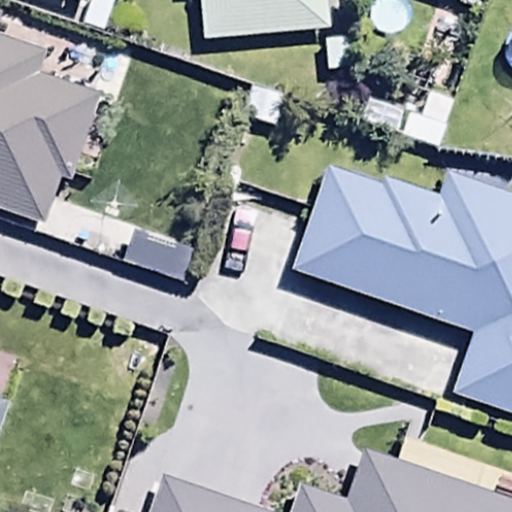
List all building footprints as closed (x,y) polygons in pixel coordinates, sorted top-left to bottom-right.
[(33,0),(85,19),(91,0),(33,0)] [(203,0),(206,51),(328,44),(325,0),(203,0)] [(0,47),(0,31),(1,29),(0,28),(0,214),(48,230),(61,189),(73,193),(101,104),(38,84),(45,62),(0,47)] [(445,211),(329,174),(294,283),(474,340),(454,403),(511,421),(511,205),(453,186),(445,211)] [(298,511),(229,511),(163,490),(155,511),(499,511),(369,469),(354,511),(345,511),(303,498),(298,511)]
